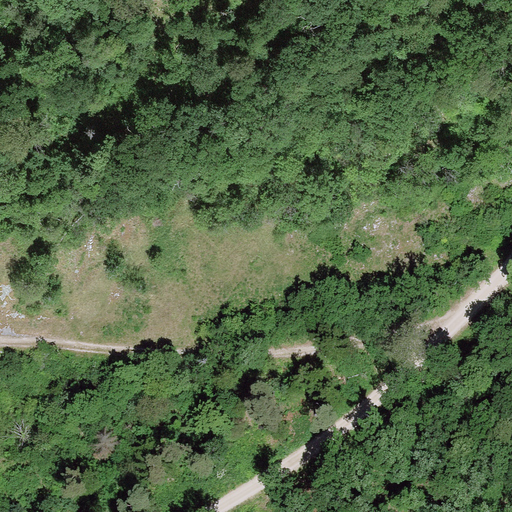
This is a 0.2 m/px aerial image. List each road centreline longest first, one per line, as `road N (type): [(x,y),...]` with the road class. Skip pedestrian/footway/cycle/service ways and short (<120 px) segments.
road 1 (track): [(438,331),(278,352),(0,342)]
road 2 (track): [(200,511),(362,410),(511,263)]
